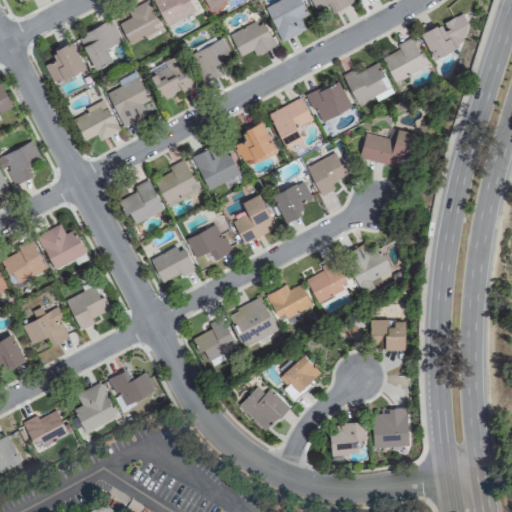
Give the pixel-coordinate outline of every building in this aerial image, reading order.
[(157,21),(146,0),(144,0),(128,8),(131,15),(118,22),(128,44),(155,31),(152,24),(157,21)] [(153,0),(164,25),(194,12),(189,0),(153,0)] [(280,41),(304,29),(299,18),(307,14),(299,0),(275,0),(263,6),(280,41)] [(350,3),(348,0),(309,0),(314,8),(331,0),(335,10),(350,3)] [(419,31),(431,58),(470,40),(458,14),(441,22),(440,22),(419,31)] [(77,35),(93,68),(111,60),(105,47),(120,40),(111,19),(77,35)] [(262,19),(229,33),(238,55),(252,49),(254,54),(274,46),(262,19)] [(229,56),(220,35),(189,49),(204,81),(222,73),(216,62),(229,56)] [(393,82),(426,66),(412,36),(397,43),(399,48),(381,57),(393,82)] [(50,81),(82,70),(71,40),(49,49),(54,60),(44,63),(50,81)] [(196,88),(179,52),(162,60),(165,67),(149,74),(161,99),(181,90),(183,94),(196,88)] [(354,103),(373,96),(375,99),(390,93),(378,60),(343,74),(354,103)] [(105,91),(121,125),(145,114),(140,103),(148,99),(137,76),(105,91)] [(319,121),(350,106),(337,78),(305,94),(319,121)] [(0,110),(11,105),(0,84),(0,110)] [(310,120),(301,97),(268,110),(282,146),(301,139),(296,126),(310,120)] [(98,139),(117,130),(103,99),(83,107),(85,112),(72,117),(82,139),(95,133),(98,139)] [(244,166),(276,151),(260,119),(240,129),(244,139),(233,144),(244,166)] [(364,132),(358,157),(406,169),(416,133),(394,128),(391,139),(364,132)] [(12,185),(32,175),(27,164),(39,158),(31,140),(0,154),(0,168),(4,167),(12,185)] [(207,189),(238,172),(226,149),(218,153),(213,143),(190,156),(207,189)] [(319,195),(334,188),(330,181),(349,172),(343,160),(339,162),(334,151),(305,165),(319,195)] [(153,179),(166,206),(198,191),(182,158),(167,165),(169,172),(153,179)] [(0,173),(0,192),(8,189),(0,173)] [(162,208),(147,178),(132,185),(135,190),(121,197),(133,222),(162,208)] [(310,197),(301,179),(270,194),(283,221),(303,212),(298,202),(310,197)] [(240,200),(246,213),(230,220),(241,243),(275,227),(258,192),(240,200)] [(213,259),(229,251),(215,222),(184,238),(193,257),(208,249),(213,259)] [(51,268),(84,253),(73,228),(63,233),(59,223),(36,234),(51,268)] [(15,244),(18,250),(0,258),(0,261),(6,273),(11,271),(16,282),(44,268),(29,237),(15,244)] [(161,281),(178,272),(180,276),(194,269),(180,242),(148,258),(161,281)] [(361,291),(372,286),(369,281),(390,270),(379,249),(361,258),(356,248),(342,255),(361,291)] [(347,285),(333,257),(318,265),(321,270),(304,279),(316,301),(347,285)] [(285,284),(265,292),(277,320),(310,306),(300,283),(287,289),(285,284)] [(90,317),(109,308),(102,294),(98,296),(93,285),(64,298),(78,329),(93,322),(90,317)] [(242,345),(275,329),(259,296),(225,313),(242,345)] [(29,343),(46,335),(50,344),(67,336),(59,319),(62,317),(56,306),(43,312),(40,306),(30,310),(33,318),(20,324),(29,343)] [(235,346),(221,317),(207,323),(210,328),(191,337),(197,351),(203,349),(211,365),(224,359),(221,353),(235,346)] [(403,348),(403,319),(369,318),(368,347),(403,348)] [(0,360),(4,369),(24,359),(10,332),(0,336),(0,360)] [(318,370),(302,352),(275,377),(295,398),(310,384),(307,381),(318,370)] [(122,405),(153,389),(143,370),(129,378),(124,368),(108,377),(122,405)] [(83,431),(115,416),(98,381),(74,392),(80,404),(72,408),(83,431)] [(236,402),(262,429),(287,406),(269,386),(262,392),(255,384),(236,402)] [(406,408),(370,409),(371,447),(407,446),(406,408)] [(67,433),(55,409),(38,417),(36,414),(20,421),(23,427),(16,431),(27,453),(67,433)] [(363,438),(363,419),(337,420),(337,429),(328,429),(329,452),(356,451),(356,439),(363,438)] [(0,470),(19,461),(5,432),(0,434),(0,470)]
